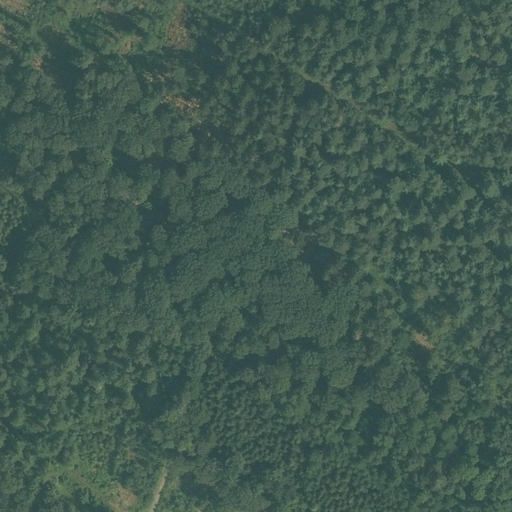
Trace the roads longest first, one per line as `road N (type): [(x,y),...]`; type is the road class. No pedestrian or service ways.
road 1 (track): [(308,81),(197,405),(151,511)]
road 2 (track): [(511,208),(308,81)]
